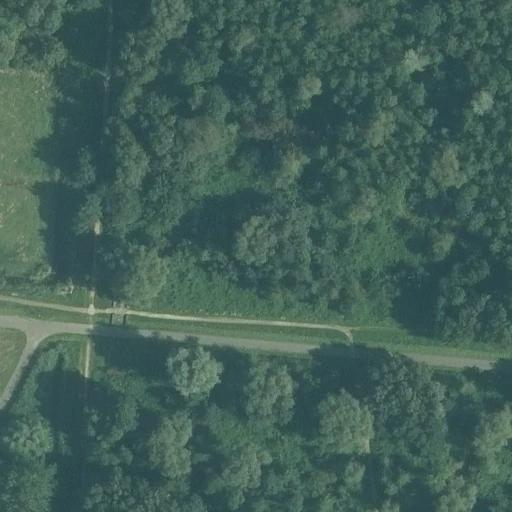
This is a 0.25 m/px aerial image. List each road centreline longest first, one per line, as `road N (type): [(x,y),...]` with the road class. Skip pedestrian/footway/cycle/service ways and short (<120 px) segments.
road 1 (unknown): [(109,0),(91,309)]
road 2 (unknown): [(82,511),(89,329)]
